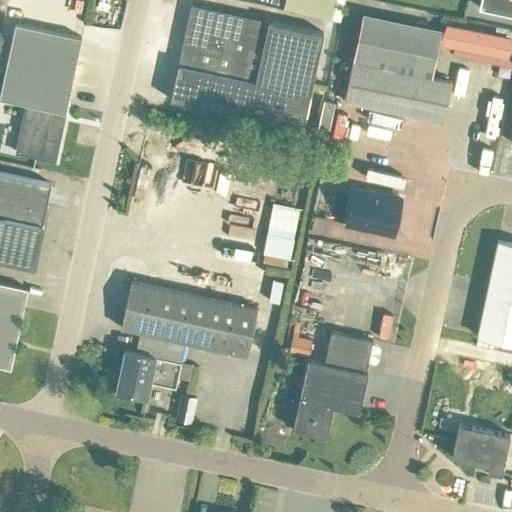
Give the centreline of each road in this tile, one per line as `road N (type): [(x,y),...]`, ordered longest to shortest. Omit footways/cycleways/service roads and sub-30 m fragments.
road 1 (residential): [(47,427),(140,0)]
road 2 (residential): [(511,192),(473,184),(455,196),(391,495)]
road 3 (residential): [(47,427),(391,495)]
